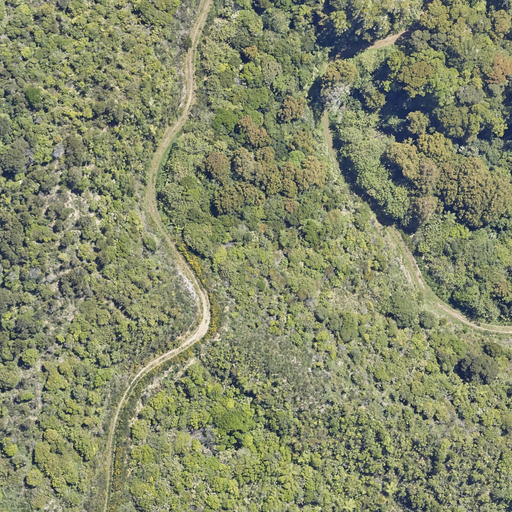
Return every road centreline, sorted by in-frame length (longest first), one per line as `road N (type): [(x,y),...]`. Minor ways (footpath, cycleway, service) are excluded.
road 1 (track): [(112,511),(124,403),(227,312),(154,189),(154,156),(200,67),(204,0)]
road 2 (track): [(359,0),(341,18),(292,131),(357,218),(419,275),(511,329)]
